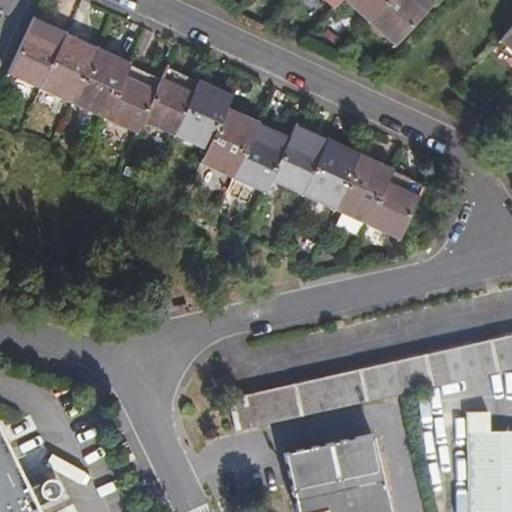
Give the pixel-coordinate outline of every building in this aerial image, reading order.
[(313,0),(323,9),(330,0),(313,0)] [(411,0),(334,0),(382,45),(418,7),(411,0)] [(131,120),(149,82),(25,23),(1,73),(126,131),(131,120)] [(511,60),(511,24),(494,44),(511,60)] [(155,70),(149,82),(131,120),(196,150),(215,111),(220,100),(155,70)] [(215,111),(196,150),(191,162),(257,193),(264,178),(281,143),(215,111)] [(287,131),(281,143),(264,178),(391,238),(413,191),(287,131)] [(511,333),(229,397),(237,431),(402,393),(511,367),(511,333)] [(490,411),(468,411),(469,511),(511,511),(511,431),(491,431),(490,411)] [(392,511),(374,432),(286,452),(299,511),(312,511),(328,509),(328,511),(392,511)] [(49,488),(42,487),(23,494),(0,448),(0,511),(35,511),(49,506),(54,498),(52,492),(49,488)]
